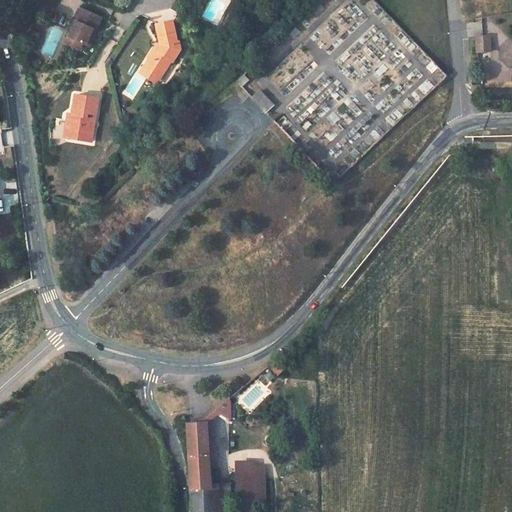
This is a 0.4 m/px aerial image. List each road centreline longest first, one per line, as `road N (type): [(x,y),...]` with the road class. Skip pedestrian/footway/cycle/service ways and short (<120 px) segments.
road 1 (unclassified): [(149,361),(240,358),(283,335),(460,124)]
road 2 (residential): [(0,32),(44,280)]
road 3 (residential): [(178,511),(177,460),(149,405),(149,361)]
road 4 (residential): [(451,0),(460,124)]
